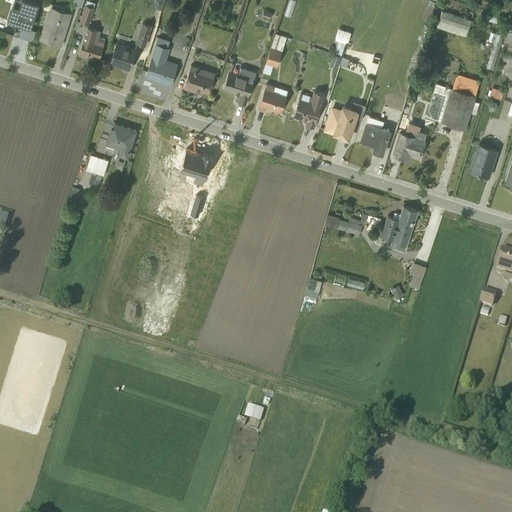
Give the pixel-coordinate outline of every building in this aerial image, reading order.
[(13,0),(7,20),(31,28),(39,3),(30,0),(13,0)] [(89,25),(95,3),(87,0),(85,5),(80,22),(77,21),(75,28),(79,30),(81,23),(89,25)] [(161,9),(163,0),(148,0),(147,2),(147,3),(152,7),(161,9)] [(289,0),(285,13),(291,15),(295,0),(289,0)] [(71,13),(50,6),(40,39),(60,46),(71,13)] [(471,21),(441,11),(436,26),(466,36),(471,21)] [(152,25),(142,22),(135,43),(145,46),(152,25)] [(32,40),(35,30),(21,26),(18,36),(32,40)] [(78,55),(92,60),(93,56),(99,58),(104,43),(103,42),(105,38),(99,36),(101,31),(87,27),(78,55)] [(328,65),(337,68),(341,57),(346,41),(347,42),(351,32),(338,28),(334,37),(338,38),(333,54),(332,54),(328,65)] [(492,70),(502,35),(490,32),(488,41),(493,43),(486,68),(492,70)] [(277,66),(286,37),(275,33),(262,72),(269,74),(272,65),(277,66)] [(135,49),(117,42),(110,62),(129,68),(135,49)] [(170,48),(157,44),(146,77),(157,80),(158,79),(170,83),(177,63),(166,59),(170,48)] [(357,63),(347,60),(344,67),(354,71),(357,63)] [(230,73),(233,63),(231,62),(223,88),(240,94),(238,102),(245,105),(256,72),(241,67),(238,75),(230,73)] [(191,65),(183,88),(199,93),(199,90),(208,93),(215,72),(191,65)] [(451,88),(440,121),(465,129),(470,113),(475,114),(479,103),(474,101),(476,95),(475,94),(479,81),(456,73),(451,88)] [(266,83),(258,109),(265,111),(267,107),(280,112),(288,90),(266,83)] [(440,121),(451,88),(436,83),(427,110),(432,118),(440,121)] [(408,90),(396,86),(388,111),(400,115),(408,90)] [(505,91),(492,87),(489,96),(502,100),(505,91)] [(293,116),(307,120),(306,124),(313,127),(324,94),(313,91),(312,96),(301,93),(293,116)] [(360,120),(365,105),(357,102),(352,102),(351,107),(341,104),(340,109),(331,106),(323,131),(338,136),(340,138),(349,141),(356,118),(360,120)] [(373,147),(371,152),(383,155),(391,130),(381,127),(383,121),(369,116),(366,123),(365,122),(359,142),(373,147)] [(419,158),(426,133),(419,131),(420,126),(408,122),(405,133),(400,132),(393,155),(409,160),(411,156),(419,158)] [(135,130),(113,123),(106,144),(114,147),(112,151),(117,153),(117,155),(126,158),(135,130)] [(497,150),(478,144),(470,171),(477,173),(477,174),(479,175),(479,174),(488,177),(497,150)] [(211,153),(183,145),(176,167),(205,176),(211,153)] [(89,183),(98,186),(102,175),(103,175),(108,160),(90,154),(86,170),(92,172),(89,183)] [(68,200),(76,202),(77,196),(80,197),(81,193),(79,192),(80,189),(72,187),(68,200)] [(202,196),(195,193),(188,214),(196,216),(202,196)] [(392,241),(390,246),(404,251),(406,245),(418,210),(403,206),(400,214),(394,212),(393,217),(387,215),(380,237),(392,241)] [(327,214),(324,224),(359,234),(362,226),(359,225),(360,222),(364,223),(366,214),(362,213),(360,220),(340,215),(339,217),(327,214)] [(511,252),(501,249),(494,272),(496,274),(501,276),(504,274),(502,280),(511,283),(511,252)] [(418,288),(425,266),(412,262),(408,273),(412,275),(409,286),(418,288)] [(302,304),(313,309),(315,298),(317,298),(321,281),(309,277),(302,304)] [(364,283),(349,279),(347,285),(362,289),(364,283)] [(403,295),(398,285),(390,289),(395,299),(403,295)] [(496,294),(483,290),(479,303),(491,307),(496,294)] [(262,421),(265,409),(249,404),(245,416),(262,421)]
